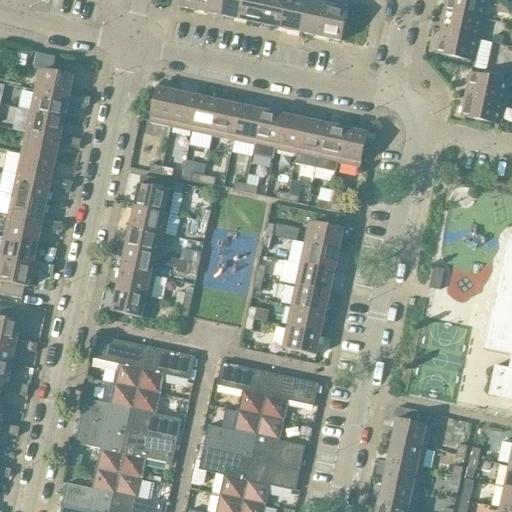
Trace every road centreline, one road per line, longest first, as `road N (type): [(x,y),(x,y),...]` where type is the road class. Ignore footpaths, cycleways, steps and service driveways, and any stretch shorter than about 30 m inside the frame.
road 1 (residential): [(29,511),(130,42)]
road 2 (residential): [(333,511),(419,131)]
road 3 (residential): [(403,95),(130,42)]
road 4 (residential): [(130,42),(0,13)]
